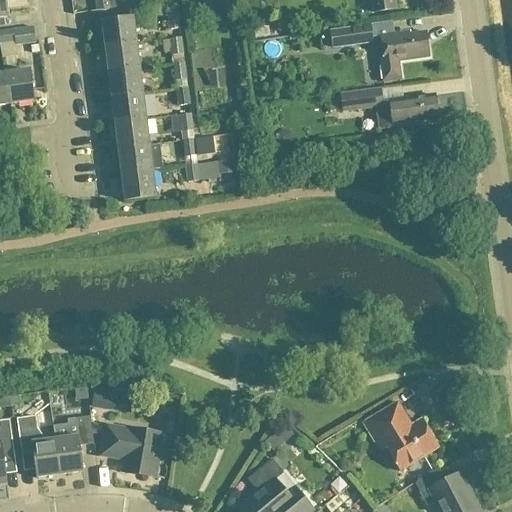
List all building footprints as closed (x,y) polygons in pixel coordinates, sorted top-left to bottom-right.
[(392,0),(370,0),(372,15),(394,12),(392,0)] [(176,14),(165,16),(168,32),(178,31),(176,14)] [(104,50),(135,46),(132,20),(100,24),(104,50)] [(396,34),(396,24),(374,25),(375,35),(396,34)] [(328,32),(328,34),(331,51),(372,45),(369,26),(328,32)] [(34,44),(32,29),(11,32),(13,42),(14,47),(34,44)] [(382,64),(379,65),(381,84),(400,81),(398,64),(428,60),(425,35),(409,37),(409,34),(379,37),(382,64)] [(179,40),(169,42),(171,58),(181,57),(179,40)] [(107,75),(138,71),(135,46),(104,50),(107,75)] [(182,66),(172,67),(174,83),(184,82),(182,66)] [(110,101),(141,97),(138,71),(107,75),(110,101)] [(3,76),(7,106),(32,102),(28,72),(3,76)] [(185,91),(175,92),(177,109),(187,107),(185,91)] [(434,102),(434,98),(388,104),(389,105),(381,106),(379,92),(340,97),(342,113),(375,109),(376,116),(375,116),(378,132),(393,130),(392,126),(411,123),(413,126),(417,126),(419,123),(437,120),(436,113),(438,110),(437,104),(434,102)] [(141,97),(110,101),(113,126),(144,122),(141,97)] [(191,133),(188,116),(178,118),(180,134),(191,133)] [(144,122),(113,126),(116,151),(148,147),(144,122)] [(192,142),(181,143),(184,159),(194,158),(192,142)] [(148,147),(116,151),(120,177),(151,173),(148,147)] [(195,167),(185,168),(187,185),(197,183),(195,167)] [(151,173),(120,177),(123,202),(154,199),(151,173)] [(363,425),(380,454),(387,450),(400,473),(438,450),(422,422),(412,428),(398,404),(363,425)] [(36,480),(59,477),(55,441),(54,442),(44,443),(44,440),(37,431),(35,418),(16,420),(18,433),(21,457),(33,455),(36,480)] [(54,442),(55,441),(59,477),(82,474),(79,448),(93,446),(90,419),(67,422),(67,426),(52,428),(54,442)] [(0,485),(6,485),(3,464),(14,462),(9,422),(0,423),(0,485)] [(125,462),(122,474),(155,480),(162,436),(130,431),(130,432),(106,428),(101,458),(125,462)] [(249,482),(258,493),(239,509),(241,511),(311,511),(294,490),(286,496),(274,482),(282,475),(275,467),(272,463),(273,462),(272,461),(247,482),(248,483),(249,482)] [(438,470),(415,485),(427,509),(436,504),(439,511),(478,511),(459,475),(445,483),(438,470)]
